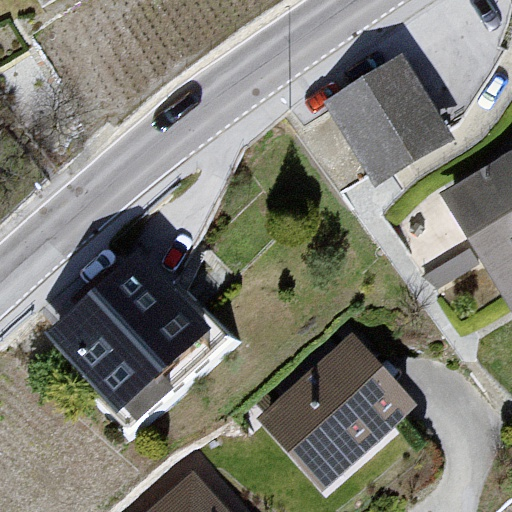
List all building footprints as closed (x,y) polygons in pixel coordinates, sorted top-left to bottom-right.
[(298,102),(344,184),(425,141),(383,54),(298,102)] [(511,303),(511,152),(415,198),(485,317),(511,303)] [(216,341),(144,262),(54,343),(126,422),(216,341)] [(392,407),(328,338),(237,428),(302,497),(392,407)] [(202,511),(167,471),(116,511),(202,511)]
